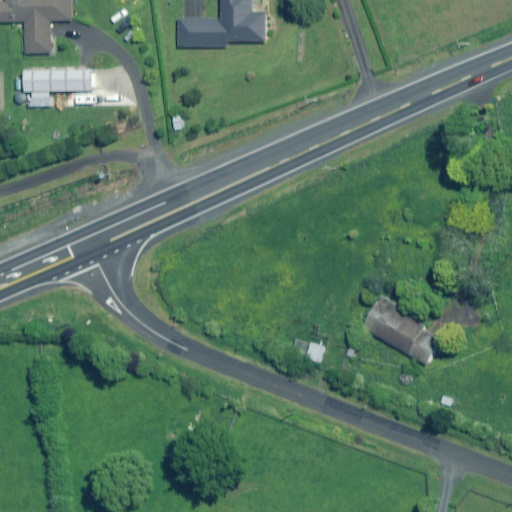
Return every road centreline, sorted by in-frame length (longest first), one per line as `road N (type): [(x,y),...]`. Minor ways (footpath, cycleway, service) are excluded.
road 1 (tertiary): [(511,476),(189,350),(124,305),(89,243)]
road 2 (primary): [(89,243),(511,56)]
